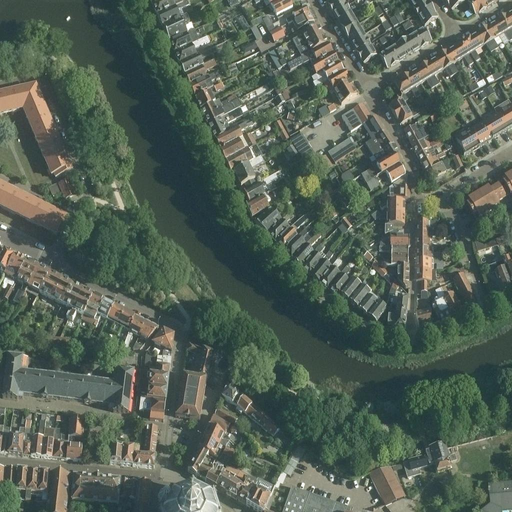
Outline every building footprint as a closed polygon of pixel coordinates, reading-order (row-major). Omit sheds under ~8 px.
[(161,0),(151,4),(156,15),(174,7),(182,4),(180,0),(161,0)] [(287,0),(281,0),(270,6),(276,17),(292,8),(287,0)] [(328,6),(332,13),(345,5),(342,0),(329,0),(326,2),(328,6)] [(425,0),(421,0),(412,6),(418,16),(431,8),(427,2),(425,0)] [(461,0),(444,0),(449,7),(451,11),(463,3),(466,3),(466,0),(463,0),(462,1),(461,0)] [(467,0),(466,0),(466,3),(467,4),(475,16),(478,14),(485,10),(479,0),(472,0),(469,2),(467,0)] [(479,0),(485,10),(496,3),(497,4),(498,2),(497,0),(479,0)] [(174,7),(156,15),(161,26),(184,16),(183,14),(181,10),(188,6),(186,2),(182,4),(174,7)] [(345,5),(332,13),(338,23),(351,15),(345,5)] [(292,22),(293,24),(309,15),(305,8),(292,14),(293,16),(285,21),(287,25),(292,22)] [(431,8),(418,16),(423,25),(419,28),(423,30),(425,27),(437,19),(434,15),(435,15),(431,8)] [(506,16),(500,19),(511,38),(511,31),(511,30),(511,29),(511,17),(510,14),(507,16),(506,16)] [(186,15),(184,16),(161,26),(169,42),(187,34),(186,34),(187,34),(184,28),(188,27),(189,23),(186,15)] [(260,25),(263,24),(272,18),(270,15),(263,19),(263,20),(259,23),(260,25)] [(309,15),(293,24),(295,29),(291,31),(292,34),(313,23),(309,15)] [(351,15),(338,23),(341,26),(340,27),(344,33),(357,25),(351,15)] [(272,18),(263,24),(266,29),(279,22),(276,17),(272,18)] [(495,24),(491,26),(498,37),(504,34),(509,42),(511,40),(511,38),(500,19),(494,23),(495,24)] [(279,22),(266,29),(268,34),(269,33),(270,34),(280,28),(281,27),(279,22)] [(357,25),(344,33),(348,40),(349,40),(350,43),(363,35),(357,25)] [(487,27),(482,31),(494,51),(497,50),(492,41),(498,37),(491,26),(488,28),(487,27)] [(280,28),(270,34),(274,42),(284,37),(280,28)] [(292,41),(296,50),(322,36),(318,28),(292,41)] [(421,32),(413,36),(421,49),(427,45),(431,43),(423,30),(419,28),(421,32)] [(187,34),(169,42),(174,53),(191,45),(198,42),(197,39),(194,31),(191,32),(187,34),(186,34),(187,34)] [(476,35),(473,37),(480,48),(485,45),(491,53),(494,51),(482,31),(475,35),(476,35)] [(363,35),(350,43),(356,53),(369,45),(363,35)] [(327,44),(322,36),(296,50),(301,58),(327,44)] [(401,44),(400,44),(404,51),(406,49),(410,55),(420,49),(420,50),(421,49),(413,36),(401,44)] [(480,48),(473,37),(469,39),(463,42),(462,42),(470,55),(475,63),(479,61),(473,52),(480,48)] [(191,45),(174,53),(179,64),(196,56),(193,50),(209,42),(207,38),(198,42),(191,45)] [(287,65),(289,70),(290,71),(310,61),(312,65),(316,63),(332,53),(327,44),(301,58),(287,65)] [(400,44),(389,51),(397,64),(397,63),(407,57),(409,56),(410,55),(406,49),(404,51),(400,44)] [(454,49),(450,51),(458,62),(464,58),(469,67),(473,65),(460,44),(459,44),(460,44),(454,48),(454,49)] [(369,45),(356,53),(357,54),(361,61),(363,64),(376,57),(378,57),(379,52),(375,54),(369,45)] [(196,56),(179,64),(184,75),(203,66),(200,60),(216,53),(214,48),(196,56)] [(379,52),(378,57),(379,57),(387,70),(390,68),(397,64),(389,51),(381,56),(379,52)] [(447,52),(441,56),(453,76),(456,74),(451,66),(458,62),(450,51),(447,53),(447,52)] [(312,65),(310,67),(315,76),(322,72),(338,63),(332,53),(316,63),(312,65)] [(435,60),(432,62),(439,73),(445,70),(449,78),(453,76),(441,56),(435,59),(435,60)] [(203,66),(184,75),(189,86),(206,78),(204,72),(216,66),(214,61),(203,66)] [(428,64),(422,67),(435,87),(437,85),(433,77),(439,73),(432,62),(429,64),(428,64)] [(327,82),(343,72),(338,63),(322,72),(315,76),(318,81),(313,84),(314,88),(327,82)] [(234,65),(228,68),(231,76),(238,73),(234,65)] [(417,71),(413,73),(420,85),(426,82),(431,89),(435,87),(422,67),(416,71),(417,71)] [(206,78),(189,86),(194,97),(212,88),(210,82),(215,80),(216,81),(221,79),(218,72),(206,78)] [(327,82),(314,88),(315,88),(323,84),(328,93),(338,88),(349,81),(343,72),(327,82)] [(409,75),(403,79),(411,91),(410,91),(416,99),(420,97),(415,88),(420,85),(413,73),(410,75),(409,75)] [(511,83),(509,78),(501,82),(504,88),(511,84),(511,83)] [(401,97),(401,98),(407,101),(403,95),(408,93),(410,91),(411,91),(403,79),(397,82),(398,83),(394,85),(401,97)] [(338,88),(328,93),(328,94),(338,88),(342,94),(337,98),(341,105),(350,100),(351,102),(358,98),(349,81),(338,88)] [(216,92),(224,89),(221,84),(214,88),(216,92)] [(478,89),(475,84),(468,88),(471,93),(478,89)] [(34,90),(0,97),(0,116),(23,111),(51,177),(54,176),(55,179),(69,173),(34,90)] [(195,99),(200,110),(215,103),(209,92),(195,99)] [(218,101),(215,103),(200,110),(204,118),(220,110),(222,109),(237,101),(235,96),(227,100),(227,101),(220,105),(218,101)] [(388,107),(394,117),(406,109),(403,104),(407,101),(401,98),(400,100),(388,107)] [(493,111),(496,115),(506,132),(511,128),(511,110),(510,107),(510,106),(508,102),(493,111)] [(362,105),(352,111),(355,116),(365,110),(362,105)] [(220,110),(204,118),(207,125),(234,111),(237,110),(236,106),(223,113),(222,114),(220,110)] [(334,106),(316,115),(319,120),(336,110),(334,106)] [(234,111),(207,125),(211,133),(227,125),(236,120),(242,117),(238,109),(237,110),(234,111)] [(406,109),(394,117),(400,127),(419,115),(417,111),(410,115),(406,109)] [(365,110),(355,116),(358,121),(368,115),(365,110)] [(352,111),(341,118),(344,123),(355,116),(352,111)] [(431,122),(437,120),(434,114),(429,117),(431,122)] [(368,115),(358,121),(361,126),(364,124),(371,120),(368,115)] [(496,115),(482,123),(493,140),(506,132),(496,115)] [(355,116),(344,123),(347,128),(358,121),(355,116)] [(227,125),(211,133),(214,140),(252,120),(253,120),(252,117),(235,125),(235,126),(229,129),(227,125)] [(372,120),(364,125),(373,139),(384,132),(375,118),(372,120)] [(252,120),(214,140),(219,151),(242,138),(239,133),(255,125),(252,120)] [(358,121),(347,128),(350,133),(361,126),(358,121)] [(279,122),(273,125),(277,133),(283,130),(279,122)] [(482,123),(469,131),(479,148),(493,140),(482,123)] [(403,132),(412,148),(426,140),(428,139),(423,130),(417,134),(413,127),(403,132)] [(283,130),(277,133),(283,145),(289,142),(283,130)] [(479,148),(469,131),(455,140),(459,147),(458,148),(463,157),(463,158),(479,148)] [(372,141),(366,144),(367,146),(373,142),(379,153),(392,145),(384,132),(373,139),(372,140),(372,141)] [(293,147),(304,140),(300,134),(300,135),(290,142),(293,147)] [(242,138),(219,151),(225,162),(246,151),(248,150),(242,138)] [(297,152),(307,145),(304,140),(293,147),(297,152)] [(356,151),(349,140),(343,143),(350,154),(356,151)] [(426,140),(412,148),(416,156),(431,149),(439,144),(437,141),(429,145),(426,140)] [(446,152),(448,151),(452,149),(448,141),(442,144),(446,152)] [(350,154),(343,143),(338,147),(345,158),(350,154)] [(431,149),(416,156),(421,165),(436,157),(433,152),(441,148),(439,144),(431,149)] [(300,157),(311,150),(307,145),(297,152),(300,157)] [(398,154),(392,145),(379,153),(380,153),(377,155),(381,161),(372,167),(373,169),(393,156),(394,156),(395,156),(395,155),(398,154)] [(345,158),(338,147),(333,150),(340,161),(345,158)] [(246,151),(225,162),(230,174),(234,172),(255,160),(250,149),(248,150),(246,151)] [(292,158),(298,154),(294,149),(289,152),(292,158)] [(303,162),(314,155),(311,150),(300,157),(303,162)] [(340,161),(333,150),(327,154),(334,165),(340,161)] [(436,157),(421,165),(425,173),(440,166),(437,160),(444,157),(443,154),(436,157)] [(318,160),(314,155),(303,162),(307,167),(318,160)] [(333,168),(325,156),(317,162),(324,173),(333,168)] [(398,165),(393,156),(373,169),(361,176),(370,192),(380,186),(378,183),(379,182),(377,178),(398,165)] [(263,166),(263,164),(264,163),(261,157),(255,160),(234,172),(240,186),(244,185),(247,190),(257,184),(251,171),(255,170),(255,169),(255,168),(259,168),(259,166),(263,166)] [(457,171),(462,168),(457,157),(451,160),(457,171)] [(440,166),(425,173),(430,182),(451,172),(449,168),(446,163),(440,166)] [(377,178),(379,182),(385,179),(384,177),(386,176),(391,184),(405,176),(398,165),(377,178)] [(511,172),(504,178),(505,181),(502,182),(510,195),(511,193),(511,172)] [(266,184),(276,179),(274,175),(264,180),(266,184)] [(387,202),(389,202),(394,202),(395,200),(404,201),(410,201),(410,189),(406,189),(406,177),(392,186),(394,189),(394,197),(387,197),(387,202)] [(64,200),(76,195),(70,179),(58,184),(64,200)] [(317,193),(321,191),(315,181),(311,183),(317,193)] [(244,193),(249,205),(266,195),(269,193),(263,182),(244,193)] [(476,215),(478,218),(498,206),(497,203),(505,198),(497,186),(489,190),(487,187),(467,199),(469,203),(466,204),(473,217),(476,215)] [(0,187),(0,208),(56,236),(57,234),(60,235),(67,221),(0,187)] [(266,195),(249,205),(246,206),(252,219),(269,209),(266,204),(270,201),(266,195)] [(387,207),(386,214),(404,214),(404,201),(395,200),(394,202),(389,202),(379,209),(381,211),(387,207)] [(254,222),(267,235),(281,220),(270,210),(254,222)] [(376,211),(370,216),(374,221),(380,216),(376,211)] [(281,220),(267,235),(275,243),(289,229),(285,225),(292,217),(289,214),(281,221),(281,220)] [(404,214),(386,214),(386,222),(385,222),(384,236),(389,234),(392,233),(393,226),(403,227),(404,214)] [(289,229),(275,243),(283,251),(297,237),(293,233),(308,220),(304,216),(289,229)] [(340,223),(343,226),(347,231),(351,228),(345,219),(340,223)] [(417,222),(417,238),(431,238),(435,238),(436,222),(417,222)] [(347,231),(343,226),(339,228),(345,235),(348,232),(347,231)] [(297,237),(283,251),(288,257),(291,259),(305,245),(301,241),(311,231),(308,227),(297,237)] [(409,249),(409,237),(402,237),(402,235),(397,235),(397,231),(392,233),(389,234),(390,237),(390,244),(379,243),(379,248),(379,252),(381,251),(382,248),(409,249)] [(305,245),(291,259),(301,269),(313,253),(309,249),(320,238),(317,234),(305,245)] [(417,249),(433,249),(442,249),(442,246),(431,246),(431,238),(417,238),(417,249)] [(483,248),(472,244),(476,255),(484,252),(483,248)] [(313,253),(301,269),(310,276),(325,257),(320,254),(323,251),(324,249),(320,245),(319,247),(313,253)] [(381,251),(379,252),(379,253),(391,253),(391,257),(407,257),(408,249),(409,249),(382,248),(381,251)] [(417,249),(416,260),(443,260),(443,255),(433,255),(433,249),(417,249)] [(446,258),(454,254),(452,250),(444,254),(446,258)] [(0,283),(4,276),(14,256),(4,251),(0,257),(0,283)] [(325,257),(310,276),(319,284),(331,268),(326,264),(332,256),(329,253),(325,257)] [(363,258),(369,264),(373,259),(367,253),(363,258)] [(4,276),(16,282),(26,262),(14,256),(4,276)] [(380,263),(380,266),(396,266),(407,267),(407,257),(391,257),(391,262),(384,262),(384,263),(380,263)] [(331,268),(319,284),(327,291),(344,271),(340,275),(335,271),(341,263),(338,260),(331,268)] [(416,260),(416,271),(433,271),(433,265),(443,265),(443,260),(416,260)] [(26,262),(16,282),(23,286),(20,292),(17,298),(21,300),(23,301),(26,295),(25,294),(27,288),(37,268),(26,262)] [(371,268),(378,274),(381,268),(375,262),(371,268)] [(491,275),(495,274),(502,292),(511,287),(511,286),(503,264),(503,262),(488,268),(491,275)] [(509,262),(503,264),(511,286),(511,265),(510,266),(509,262)] [(408,267),(407,267),(396,266),(396,267),(397,267),(397,281),(405,290),(408,290),(408,267)] [(37,268),(27,288),(39,294),(49,274),(37,268)] [(381,268),(378,274),(382,279),(387,274),(381,268)] [(344,271),(327,291),(336,298),(339,295),(349,282),(344,278),(347,273),(344,271)] [(435,271),(433,271),(416,271),(416,282),(421,282),(427,282),(435,282),(435,271)] [(49,274),(39,294),(50,300),(60,280),(49,274)] [(452,280),(455,286),(466,280),(463,275),(452,280)] [(349,282),(339,295),(348,302),(361,286),(351,279),(349,282)] [(60,280),(50,300),(44,313),(48,315),(53,304),(54,301),(62,306),(72,285),(60,280)] [(466,280),(455,286),(458,291),(469,285),(466,280)] [(393,281),(391,286),(392,287),(391,289),(396,291),(399,287),(393,281)] [(361,286),(348,302),(357,309),(369,293),(371,290),(362,284),(361,286)] [(72,285),(62,306),(69,309),(67,314),(68,314),(70,316),(82,291),(72,285)] [(469,285),(458,291),(461,296),(471,291),(469,285)] [(8,287),(2,298),(7,300),(13,289),(8,287)] [(444,288),(440,290),(443,296),(443,303),(449,317),(476,304),(472,297),(463,302),(458,304),(453,294),(447,297),(444,288)] [(443,296),(440,290),(436,292),(441,302),(432,306),(439,322),(449,317),(443,303),(443,296)] [(70,316),(68,314),(66,319),(72,322),(75,315),(74,314),(75,312),(83,316),(93,296),(82,291),(70,316)] [(471,291),(461,296),(463,302),(472,297),(474,296),(471,291)] [(369,293),(357,309),(367,317),(376,304),(377,302),(377,300),(369,293)] [(93,296),(83,316),(81,321),(89,325),(95,328),(96,326),(99,322),(95,320),(103,301),(93,296)] [(406,320),(408,299),(397,298),(396,307),(391,307),(390,312),(389,312),(388,325),(394,326),(394,330),(405,331),(406,320)] [(376,304),(367,317),(376,324),(379,320),(386,312),(386,309),(377,302),(377,300),(377,302),(376,304)] [(104,325),(106,321),(113,306),(103,301),(95,320),(99,322),(96,326),(98,327),(100,323),(104,325)] [(125,312),(124,312),(113,306),(106,321),(114,325),(110,332),(114,334),(125,312)] [(419,329),(432,326),(431,320),(430,315),(432,314),(430,310),(416,314),(416,318),(417,320),(419,329)] [(125,312),(114,334),(118,336),(121,329),(128,332),(128,333),(134,317),(125,312)] [(128,333),(125,341),(122,349),(126,350),(132,335),(139,338),(144,322),(134,317),(128,333)] [(144,322),(139,338),(147,342),(158,329),(144,322)] [(163,352),(162,358),(170,359),(173,336),(163,331),(152,344),(165,351),(164,352),(163,352)] [(44,346),(58,347),(58,339),(48,338),(44,346)] [(71,339),(58,339),(58,347),(70,347),(71,339)] [(187,343),(186,352),(196,356),(195,362),(193,362),(193,363),(199,364),(200,366),(209,367),(211,355),(210,354),(202,350),(187,343)] [(13,353),(13,357),(7,356),(5,370),(3,385),(4,385),(2,399),(17,401),(17,399),(22,399),(23,395),(29,396),(37,397),(41,398),(47,399),(48,399),(52,399),(60,400),(72,402),(72,401),(80,402),(80,403),(84,403),(84,404),(85,395),(90,396),(92,381),(82,379),(82,380),(54,376),(47,375),(39,374),(25,373),(27,359),(22,358),(22,355),(13,353)] [(157,357),(154,375),(168,377),(170,359),(162,358),(157,357)] [(192,377),(206,380),(209,367),(200,366),(199,364),(193,363),(193,362),(192,364),(194,364),(192,377)] [(85,395),(84,404),(91,405),(91,404),(95,405),(95,404),(103,405),(108,406),(108,410),(113,411),(113,413),(127,415),(129,401),(130,401),(132,386),(131,386),(133,372),(128,371),(128,368),(119,367),(118,370),(113,369),(111,384),(97,382),(97,381),(92,381),(90,396),(85,395)] [(142,379),(141,387),(167,390),(168,377),(154,375),(149,375),(148,385),(146,385),(146,380),(142,379)] [(192,377),(182,376),(175,418),(199,422),(206,380),(192,377)] [(260,396),(265,389),(258,385),(255,383),(251,390),(254,391),(254,392),(260,396)] [(167,390),(141,387),(141,394),(145,394),(146,389),(147,390),(146,398),(146,400),(165,402),(167,390)] [(221,399),(229,403),(235,392),(227,387),(221,399)] [(235,392),(229,403),(236,407),(242,397),(235,392)] [(143,412),(143,411),(150,412),(164,414),(165,402),(146,400),(146,398),(140,397),(139,412),(143,412)] [(242,397),(236,407),(237,408),(235,410),(240,414),(242,412),(272,437),(279,430),(242,397)] [(217,408),(215,415),(233,426),(236,420),(217,408)] [(164,414),(150,412),(149,421),(163,422),(164,414)] [(213,417),(208,428),(223,436),(229,426),(213,417)] [(67,444),(66,461),(81,463),(84,421),(70,419),(68,438),(68,444),(67,444)] [(45,423),(41,459),(51,460),(54,442),(53,442),(48,442),(50,422),(45,421),(45,422),(45,423)] [(41,459),(45,423),(40,423),(38,439),(33,438),(31,458),(41,459)] [(2,435),(0,453),(0,454),(7,456),(9,437),(10,429),(3,428),(2,435)] [(141,432),(141,433),(145,434),(143,456),(155,457),(158,430),(141,428),(141,432)] [(208,428),(203,440),(221,448),(221,449),(221,448),(225,450),(229,441),(223,436),(208,428)] [(9,437),(7,456),(22,457),(23,443),(25,430),(20,429),(19,436),(21,436),(21,438),(9,437)] [(23,443),(22,457),(31,458),(33,438),(29,438),(30,431),(25,430),(23,443)] [(54,442),(51,460),(58,461),(61,431),(55,430),(53,442),(54,442)] [(61,431),(58,461),(66,461),(67,444),(64,443),(65,431),(61,431)] [(123,447),(121,467),(132,468),(133,457),(135,457),(135,455),(139,455),(141,433),(141,432),(137,431),(136,445),(138,445),(138,448),(123,447)] [(198,452),(196,457),(205,461),(205,460),(208,456),(209,456),(216,460),(221,449),(221,448),(203,440),(198,452)] [(430,452),(426,453),(429,466),(434,465),(436,474),(450,470),(447,461),(449,461),(450,462),(455,461),(453,455),(448,457),(446,457),(444,448),(443,445),(429,449),(430,452)] [(109,466),(121,467),(123,447),(110,446),(109,466)] [(298,446),(282,473),(289,476),(304,450),(298,446)] [(426,458),(409,463),(403,465),(407,480),(420,476),(419,469),(429,466),(426,453),(425,454),(426,458)] [(133,457),(132,468),(154,470),(155,457),(143,456),(139,455),(135,455),(135,457),(133,457)] [(188,472),(196,477),(199,471),(205,461),(196,457),(194,461),(188,472)] [(205,460),(205,461),(199,471),(196,477),(205,483),(214,465),(205,460)] [(214,465),(205,483),(215,488),(223,474),(224,472),(228,466),(225,472),(214,465)] [(258,481),(256,483),(228,466),(224,472),(230,475),(234,478),(242,482),(254,490),(245,506),(256,511),(263,511),(269,499),(270,497),(274,490),(258,481)] [(384,507),(405,497),(390,468),(368,474),(368,475),(375,490),(384,507)] [(5,471),(4,489),(4,491),(8,491),(9,488),(16,488),(17,472),(5,471)] [(17,472),(16,488),(15,501),(25,502),(28,473),(17,472)] [(28,473),(25,502),(30,503),(31,495),(36,495),(36,497),(37,497),(39,474),(28,473)] [(39,474),(37,497),(36,503),(41,504),(41,506),(46,506),(49,475),(39,474)] [(223,474),(215,488),(225,494),(234,478),(230,475),(228,479),(224,477),(225,475),(223,474)] [(49,475),(46,506),(45,511),(65,511),(69,477),(49,475)] [(117,506),(120,482),(73,477),(71,502),(117,506)] [(234,478),(225,494),(235,500),(243,488),(239,486),(241,484),(242,482),(234,478)] [(120,482),(117,506),(121,506),(122,499),(127,500),(129,483),(120,482)] [(243,488),(235,500),(245,506),(254,490),(242,482),(241,484),(239,486),(243,488)] [(129,483),(127,500),(135,501),(138,484),(129,483)] [(511,483),(506,484),(488,485),(490,506),(481,511),(501,511),(508,511),(509,511),(511,511),(511,483)] [(135,501),(134,507),(147,508),(149,485),(138,484),(135,501)] [(351,511),(352,510),(290,488),(281,511),(351,511)] [(214,511),(213,508),(214,508),(213,505),(213,504),(214,504),(212,501),(211,502),(210,501),(210,502),(207,500),(207,501),(196,496),(196,495),(194,494),(194,493),(193,493),(193,492),(190,491),(190,493),(189,493),(189,494),(186,494),(187,495),(175,499),(175,498),(172,499),(171,499),(170,498),(168,500),(169,501),(168,502),(169,502),(168,503),(166,502),(159,504),(157,510),(157,511),(214,511)] [(263,511),(268,511),(267,511),(272,500),(269,499),(263,511)]
